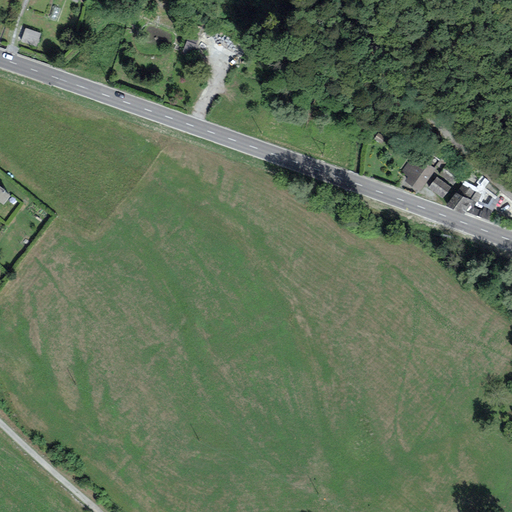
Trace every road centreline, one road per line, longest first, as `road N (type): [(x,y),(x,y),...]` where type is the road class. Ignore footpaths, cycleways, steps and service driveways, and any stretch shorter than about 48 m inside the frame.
road 1 (secondary): [(511,242),(0,58)]
road 2 (unclassified): [(511,192),(432,119),(333,0)]
road 3 (residential): [(0,417),(100,511)]
